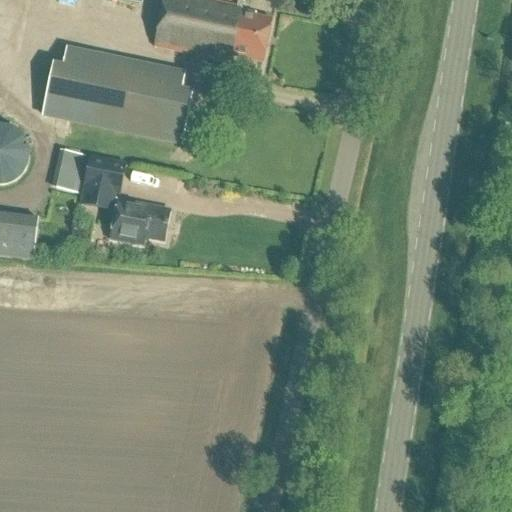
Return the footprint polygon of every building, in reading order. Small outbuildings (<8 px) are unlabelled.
[(103,0),(142,8),(144,0),(103,0)] [(243,14),(246,0),(227,0),(239,2),(238,9),(193,0),(167,0),(157,51),(232,66),(233,59),(264,66),(273,23),(257,20),(257,17),(243,14)] [(186,76),(82,55),(78,73),(52,68),(43,114),(182,142),(191,96),(182,94),(186,76)] [(0,58),(0,94),(4,95),(12,61),(0,58)] [(0,187),(8,187),(22,178),(29,163),(27,147),(16,134),(0,129),(0,187)] [(89,159),(80,208),(113,214),(116,197),(121,198),(127,166),(89,159)] [(165,245),(171,215),(119,205),(111,244),(144,250),(146,242),(165,245)] [(0,255),(36,260),(42,216),(0,210),(0,255)]
